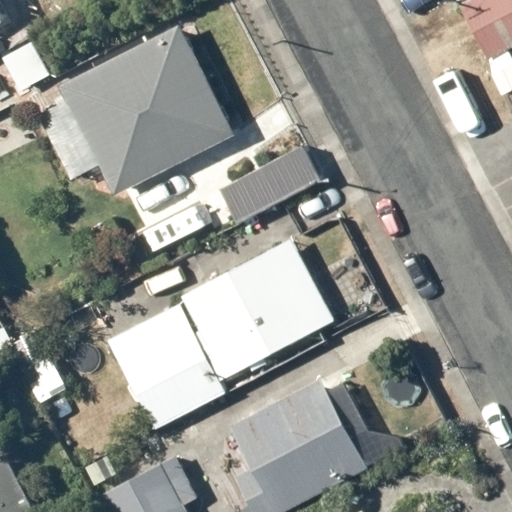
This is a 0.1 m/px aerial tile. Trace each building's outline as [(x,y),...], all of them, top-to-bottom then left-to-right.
[(142,0),(123,10),(137,38),(172,20),(209,0),(142,0)] [(488,56),(494,54),(511,45),(511,0),(461,0),(488,57),(488,56)] [(93,5),(49,26),(67,65),(111,44),(93,5)] [(192,20),(64,79),(73,98),(42,112),(73,178),(100,166),(111,192),(243,131),(192,20)] [(56,74),(40,38),(8,52),(25,88),(56,74)] [(321,180),(302,144),(221,185),(239,222),(321,180)] [(292,230),(101,332),(156,434),(254,381),(247,367),(339,318),(292,230)] [(276,511),(371,462),(325,375),(231,425),(253,465),(237,474),(257,511),(276,511)] [(0,511),(33,511),(0,446),(0,511)] [(196,511),(169,452),(99,484),(111,511),(196,511)]
